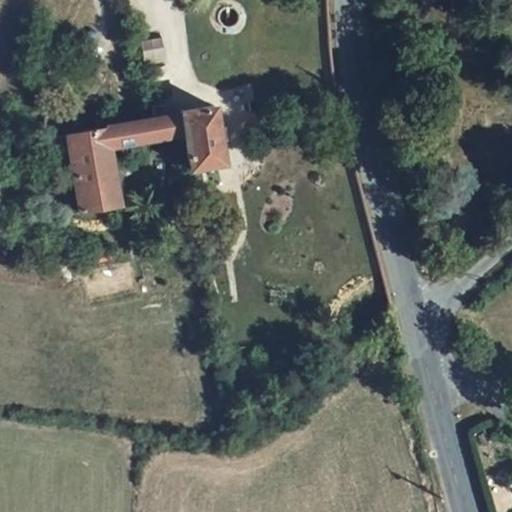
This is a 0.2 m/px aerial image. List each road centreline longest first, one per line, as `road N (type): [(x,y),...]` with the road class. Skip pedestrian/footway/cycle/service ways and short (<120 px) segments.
road 1 (tertiary): [(355,0),(370,121),(419,331)]
road 2 (tertiary): [(419,331),(466,511)]
road 3 (residential): [(419,331),(444,298),(511,246)]
road 4 (unclassified): [(511,416),(419,331)]
